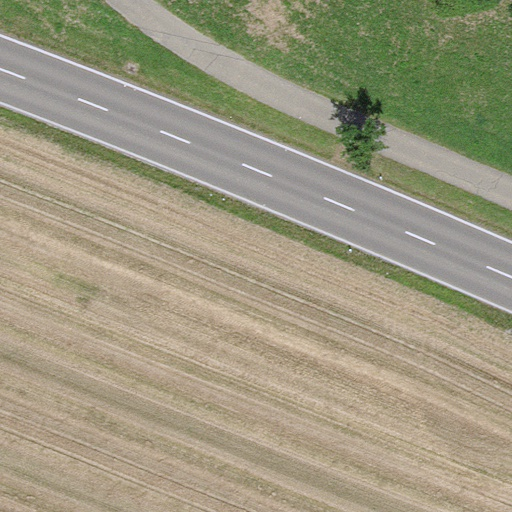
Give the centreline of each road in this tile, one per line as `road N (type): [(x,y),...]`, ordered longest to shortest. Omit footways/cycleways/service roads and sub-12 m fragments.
road 1 (primary): [(511,278),(0,62)]
road 2 (track): [(130,0),(213,55),(511,193)]
